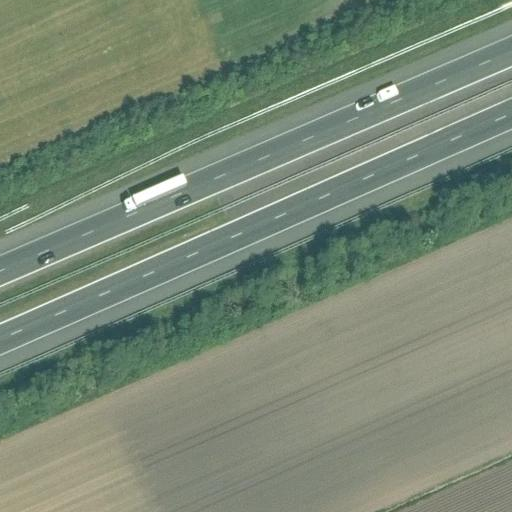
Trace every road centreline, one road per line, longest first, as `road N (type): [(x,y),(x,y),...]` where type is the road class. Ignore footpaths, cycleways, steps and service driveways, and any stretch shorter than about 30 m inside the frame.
road 1 (motorway): [(0,340),(511,115)]
road 2 (motorway): [(511,53),(0,273)]
